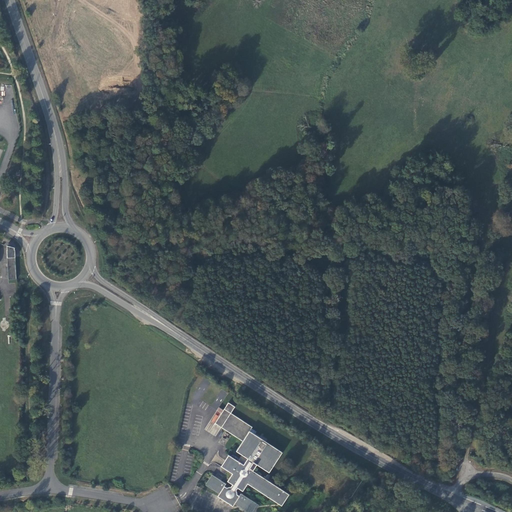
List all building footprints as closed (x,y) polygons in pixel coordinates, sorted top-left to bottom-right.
[(232,435),(243,442),(250,432),(252,428),(231,414),(235,408),(229,403),(215,424),(232,435)] [(282,453),(250,432),(243,442),(236,452),(247,460),(243,465),(229,457),(226,461),(231,465),(227,471),(232,474),(226,484),(212,475),(206,486),(219,495),(218,497),(223,500),(224,499),(228,502),(228,504),(233,507),(234,504),(246,511),(254,511),(259,506),(241,494),(247,485),(278,504),(285,492),(253,471),(256,465),(269,473),(282,453)] [(231,465),(226,461),(222,468),(227,471),(231,465)] [(253,471),(261,476),(262,473),(264,470),(257,466),(253,471)] [(289,495),(285,492),(278,504),(282,507),(289,495)]
